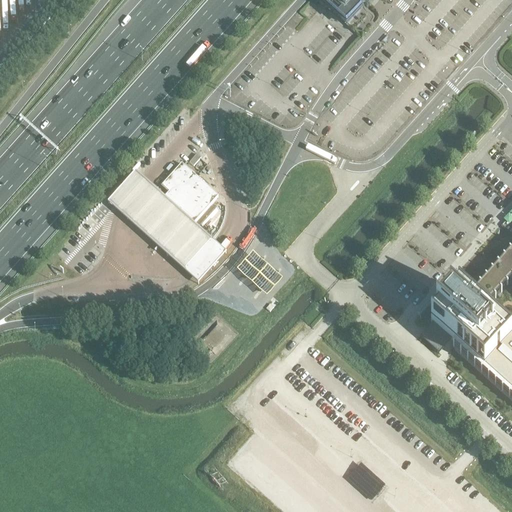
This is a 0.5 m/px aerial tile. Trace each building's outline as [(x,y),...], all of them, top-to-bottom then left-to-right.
[(320,0),(345,22),(364,0),(320,0)] [(165,198),(194,224),(218,197),(182,165),(162,187),(169,193),(165,198)] [(226,253),(194,224),(165,198),(136,172),(108,204),(126,221),(124,223),(124,224),(125,224),(127,222),(166,256),(163,259),(163,261),(164,261),(165,261),(168,258),(198,285),(226,253)] [(432,322),(431,323),(456,345),(511,394),(511,339),(484,314),(482,313),(488,306),(489,306),(490,306),(489,305),(494,299),(495,300),(496,299),(495,298),(500,292),(501,293),(502,292),(501,292),(507,286),(508,286),(507,285),(511,279),(511,249),(480,286),(474,292),(474,291),(473,292),(474,293),(468,299),(459,292),(458,293),(459,294),(433,322),(432,322)] [(252,250),(236,268),(252,283),(266,295),(282,277),(268,264),(252,250)] [(215,355),(233,335),(217,320),(198,339),(215,355)]
